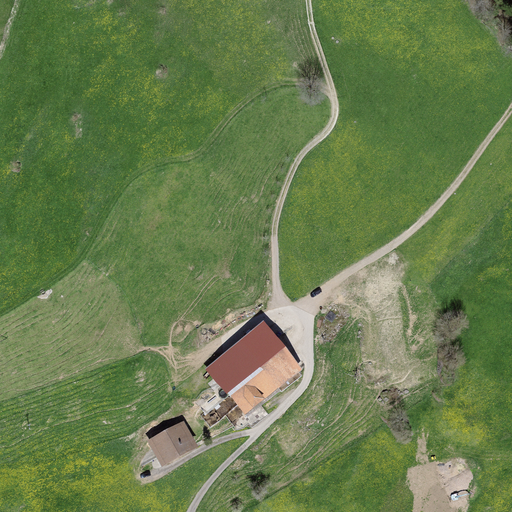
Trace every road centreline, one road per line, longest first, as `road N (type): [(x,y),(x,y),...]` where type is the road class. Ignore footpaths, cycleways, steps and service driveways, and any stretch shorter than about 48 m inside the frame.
road 1 (track): [(307,0),(335,112),(295,163),(274,236),(277,292),(308,345),(306,379),(213,477),(191,511)]
road 2 (track): [(295,317),(416,226),(511,106)]
